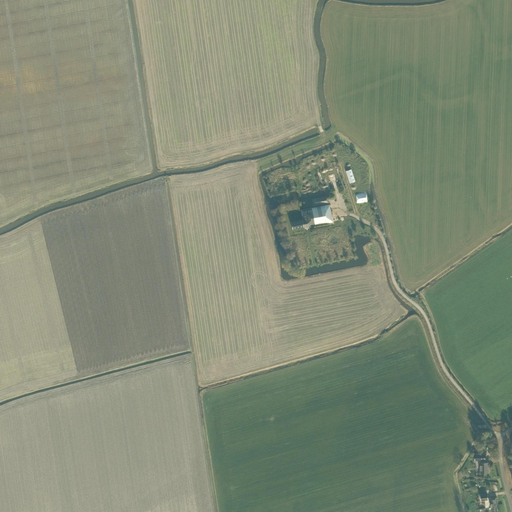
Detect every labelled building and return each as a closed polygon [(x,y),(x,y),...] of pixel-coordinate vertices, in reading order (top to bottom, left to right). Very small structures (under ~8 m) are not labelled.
[(346,171),(350,183),(355,181),(351,169),(346,171)] [(354,193),(357,201),(367,198),(364,190),(354,193)] [(291,222),(292,229),(310,226),(310,227),(332,222),(327,196),(312,199),(313,206),(316,206),(316,207),(300,210),(302,220),(291,222)] [(480,473),(489,473),(489,462),(480,462),(480,473)] [(489,507),(489,511),(491,511),(492,511),(497,511),(497,509),(497,503),(498,503),(497,497),(488,498),(488,494),(481,495),(481,501),(485,500),(485,507),(489,507)]
